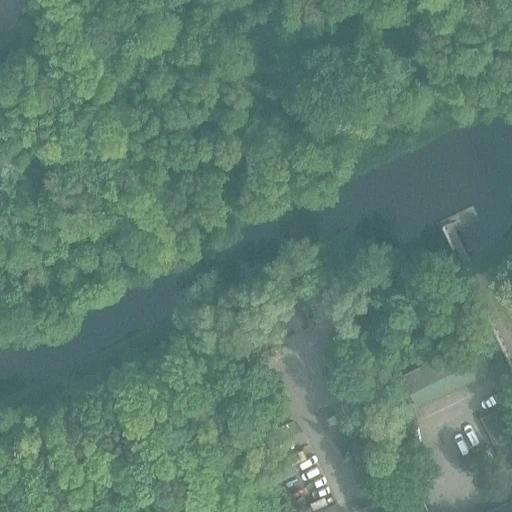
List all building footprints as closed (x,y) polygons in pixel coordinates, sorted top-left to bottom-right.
[(418,404),(491,368),(476,337),(403,373),(418,404)] [(511,462),(511,409),(510,405),(485,418),(508,464),(511,462)] [(425,511),(428,511),(417,489),(395,500),(400,511),(425,511)] [(383,511),(377,499),(353,510),(354,511),(383,511)] [(511,511),(511,500),(487,511),(511,511)]
